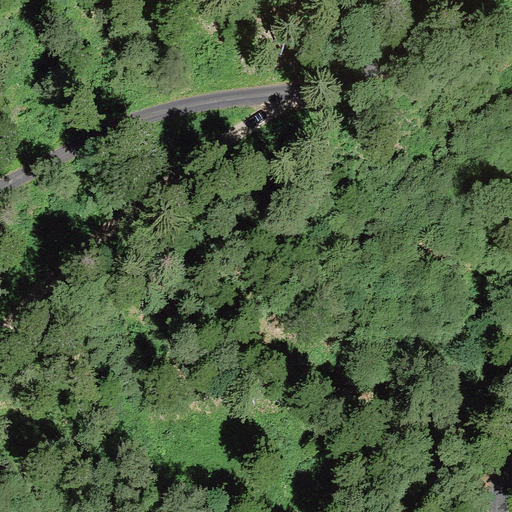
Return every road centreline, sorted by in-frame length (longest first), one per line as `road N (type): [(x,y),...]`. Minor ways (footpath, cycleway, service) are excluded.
road 1 (unclassified): [(0,188),(161,115),(341,84),(416,41),(451,0)]
road 2 (track): [(0,319),(75,233),(225,130),(250,98)]
